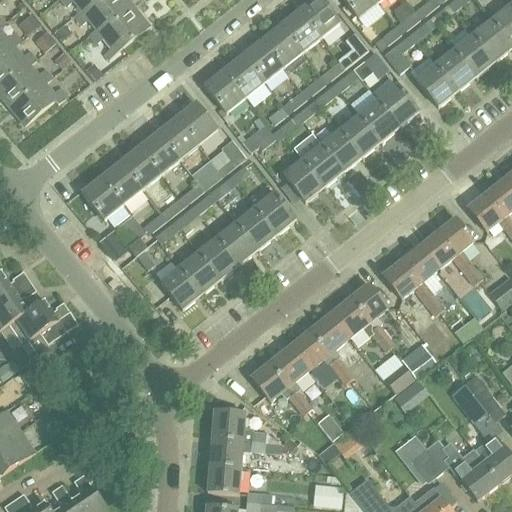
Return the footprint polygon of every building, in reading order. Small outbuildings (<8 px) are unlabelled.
[(59,0),(67,9),(76,2),(83,11),(97,0),(59,0)] [(126,0),(97,0),(83,11),(74,19),(82,28),(91,21),(98,30),(130,5),(126,0)] [(317,0),(315,0),(298,14),(319,42),(339,26),(317,0)] [(377,6),(372,0),(340,0),(358,21),(377,6)] [(434,0),(420,11),(425,19),(439,7),(434,0)] [(465,0),(458,0),(449,8),(454,15),(468,4),(465,0)] [(130,5),(98,30),(89,37),(96,46),(105,39),(118,54),(149,29),(130,5)] [(511,9),(510,7),(491,22),(511,48),(511,9)] [(58,17),(51,8),(41,17),(48,26),(58,17)] [(444,12),(430,23),(436,30),(450,18),(444,12)] [(298,14),(279,29),(301,57),(319,42),(298,14)] [(415,15),(401,26),(406,34),(421,22),(415,15)] [(511,48),(491,22),(472,37),(494,64),(511,49),(511,48)] [(425,26),(411,38),(417,45),(431,33),(425,26)] [(72,36),(65,28),(57,36),(63,43),(72,36)] [(301,57),(279,29),(261,44),(282,72),(301,57)] [(396,30),(382,41),(388,48),(402,37),(396,30)] [(53,55),(63,45),(52,33),(42,43),(53,55)] [(5,44),(0,37),(0,62),(13,52),(22,45),(14,36),(5,44)] [(355,36),(345,44),(359,61),(369,53),(356,37),(355,36)] [(494,64),(472,37),(454,52),(475,79),(494,64)] [(406,41),(385,59),(399,77),(410,69),(411,68),(402,57),(412,48),(417,45),(411,38),(406,41)] [(282,72),(261,44),(242,59),(263,87),(282,72)] [(13,52),(0,62),(0,94),(27,71),(37,63),(30,54),(21,62),(13,52)] [(475,79),(454,52),(435,67),(457,94),(475,79)] [(71,65),(63,56),(55,64),(63,72),(71,65)] [(375,56),(354,73),(360,81),(362,84),(373,76),(378,82),(389,73),(375,56)] [(242,59),(223,74),(244,102),(263,87),(242,59)] [(339,65),(325,77),(331,84),(345,72),(339,65)] [(102,76),(93,66),(86,73),(95,83),(102,76)] [(457,94),(435,67),(416,83),(438,110),(457,94)] [(36,81),(27,71),(0,94),(0,99),(13,114),(43,89),(52,81),(45,73),(36,81)] [(244,102),(223,74),(204,90),(226,117),(244,102)] [(349,77),(335,88),(340,95),(354,84),(349,77)] [(320,80),(306,91),(312,98),(326,87),(320,80)] [(396,87),(377,103),(398,129),(418,114),(396,87)] [(43,89),(13,114),(25,129),(55,104),(58,108),(68,100),(61,92),(52,99),(43,89)] [(330,92),(316,103),(322,110),(336,99),(330,92)] [(302,95),(288,106),(293,113),(307,102),(302,95)] [(398,129),(377,103),(358,118),(380,144),(398,129)] [(195,106),(176,121),(198,149),(217,133),(195,106)] [(311,107),(297,118),(303,125),(317,114),(311,107)] [(283,110),(269,121),(274,128),(288,117),(283,110)] [(380,144),(358,118),(340,133),(361,160),(380,144)] [(176,121),(157,136),(179,164),(198,149),(176,121)] [(290,124),(276,133),(282,141),(295,131),(298,129),(293,122),(290,124)] [(246,143),(242,146),(251,157),(253,155),(259,150),(257,146),(270,135),(268,133),(265,129),(246,143)] [(361,160),(340,133),(321,148),(343,174),(361,160)] [(270,135),(257,146),(259,150),(262,153),(276,142),(272,137),(270,135)] [(179,164),(157,136),(138,151),(160,179),(179,164)] [(232,143),(221,152),(229,163),(235,170),(246,161),(232,143)] [(343,174),(321,148),(302,163),(324,190),(343,174)] [(160,179),(138,151),(119,166),(141,194),(160,179)] [(324,190),(302,163),(283,179),(305,205),(324,190)] [(418,172),(432,182),(437,174),(423,164),(418,172)] [(141,194),(119,166),(101,181),(123,209),(141,194)] [(244,170),(230,181),(236,188),(250,177),(244,170)] [(217,173),(203,184),(209,191),(222,180),(223,180),(217,173)] [(123,209),(101,181),(82,197),(103,224),(123,209)] [(486,198),(485,199),(507,226),(502,230),(510,239),(511,242),(511,241),(511,224),(508,219),(511,216),(511,193),(504,184),(486,198)] [(225,185),(211,196),(217,203),(231,192),(225,185)] [(198,187),(184,199),(190,206),(204,194),(198,187)] [(275,196),(254,212),(276,239),(296,223),(275,196)] [(485,199),(468,212),(487,236),(499,226),(502,230),(507,226),(485,199)] [(207,200),(193,211),(198,218),(212,207),(207,200)] [(179,202),(166,213),(171,220),(185,209),(179,202)] [(276,239),(254,212),(236,227),(257,254),(276,239)] [(188,215),(174,226),(179,233),(193,222),(188,215)] [(161,217),(147,228),(151,233),(152,235),(166,224),(161,217)] [(117,236),(102,248),(114,262),(128,251),(127,250),(128,249),(139,239),(140,240),(143,237),(144,239),(146,237),(142,231),(138,225),(136,222),(133,219),(115,234),(117,236)] [(455,222),(439,235),(460,262),(456,266),(463,276),(465,278),(470,274),(472,277),(476,274),(472,269),(462,256),(475,246),(455,222)] [(236,227),(217,242),(238,269),(257,254),(236,227)] [(169,229),(155,241),(156,242),(157,243),(161,248),(175,237),(169,229)] [(439,235),(419,250),(438,274),(453,262),(456,266),(460,262),(439,235)] [(128,249),(127,250),(128,251),(136,260),(144,253),(147,251),(140,242),(144,239),(143,237),(140,240),(139,239),(128,249)] [(238,269),(217,242),(198,257),(220,284),(238,269)] [(419,250),(400,266),(422,293),(417,297),(425,307),(427,309),(431,305),(434,308),(438,305),(434,300),(423,286),(438,274),(419,250)] [(144,253),(136,260),(148,274),(156,268),(144,253)] [(220,284),(198,257),(179,271),(201,299),(220,284)] [(400,266),(383,279),(402,303),(415,293),(417,297),(422,293),(400,266)] [(201,299),(179,271),(161,286),(182,314),(201,299)] [(0,304),(30,285),(24,275),(12,283),(13,284),(9,287),(2,276),(3,275),(2,274),(0,275),(0,304)] [(470,274),(465,278),(474,289),(483,282),(476,274),(472,277),(470,274)] [(489,298),(504,315),(511,308),(511,283),(510,281),(489,298)] [(30,285),(0,304),(0,334),(9,329),(16,324),(29,316),(28,315),(20,303),(24,301),(25,302),(37,294),(30,285)] [(369,288),(351,302),(370,326),(375,332),(370,336),(372,338),(378,345),(387,338),(379,328),(382,326),(377,321),(388,312),(369,288)] [(351,302),(330,318),(350,343),(363,332),(369,340),(372,338),(370,336),(375,332),(370,326),(351,302)] [(16,324),(9,329),(22,348),(22,349),(29,344),(37,356),(30,360),(37,370),(54,359),(47,349),(78,328),(73,319),(70,315),(64,306),(55,311),(57,313),(53,316),(45,305),(46,304),(45,303),(43,304),(28,315),(29,316),(16,324)] [(431,305),(427,309),(436,320),(444,313),(438,305),(434,308),(431,305)] [(330,318),(310,334),(330,359),(334,365),(329,369),(337,378),(346,370),(339,361),(340,360),(336,354),(350,343),(330,318)] [(445,322),(426,335),(439,354),(458,340),(445,322)] [(310,334),(290,351),(309,375),(323,364),(328,370),(329,369),(334,365),(330,359),(310,334)] [(378,345),(385,355),(390,351),(395,348),(391,342),(387,338),(378,345)] [(416,381),(437,367),(422,347),(402,363),(416,381)] [(290,351),(269,367),(289,392),(293,397),(288,401),(296,411),(305,403),(298,393),(300,391),(296,386),(309,375),(290,351)] [(19,373),(13,364),(0,373),(0,381),(3,385),(19,373)] [(269,367),(251,382),(271,406),(282,397),(286,403),(288,401),(293,397),(289,392),(269,367)] [(415,383),(403,368),(384,383),(396,399),(415,383)] [(349,384),(350,384),(355,380),(354,380),(346,370),(337,378),(345,388),(349,384)] [(489,416),(496,425),(505,418),(475,379),(466,386),(489,416)] [(413,416),(438,396),(432,389),(407,409),(413,416)] [(496,426),(496,425),(489,416),(488,417),(473,398),(461,408),(475,427),(488,444),(475,454),(484,466),(500,487),(511,477),(511,459),(504,450),(496,439),(502,434),(496,426)] [(296,411),(304,420),(309,417),(313,413),(305,403),(296,411)] [(8,412),(0,417),(0,448),(22,433),(8,412)] [(213,416),(211,443),(282,448),(267,436),(253,435),(253,432),(243,432),(244,418),(213,416)] [(337,416),(325,423),(337,444),(349,437),(337,416)] [(363,430),(326,458),(336,472),(373,444),(363,430)] [(22,433),(0,448),(0,484),(1,484),(0,483),(0,479),(36,455),(22,433)] [(211,443),(209,469),(240,471),(241,455),(251,456),(251,455),(282,457),(283,448),(282,448),(211,443)] [(500,487),(484,466),(471,476),(456,457),(451,461),(438,443),(426,452),(443,474),(450,469),(461,484),(477,505),(500,487)] [(436,480),(443,474),(426,452),(411,465),(428,486),(436,480)] [(240,471),(209,469),(207,495),(238,498),(240,471)] [(72,504),(77,511),(105,511),(89,487),(92,485),(86,476),(73,486),(79,495),(81,493),(84,496),(72,504)] [(367,483),(349,497),(360,511),(419,511),(415,506),(409,500),(395,511),(388,510),(367,483)] [(434,491),(415,506),(419,511),(449,511),(448,509),(455,504),(441,486),(434,492),(434,491)] [(77,511),(72,504),(61,488),(51,496),(59,508),(61,506),(64,509),(59,511),(77,511)] [(341,511),(343,491),(315,488),(313,510),(335,511),(341,511)] [(246,506),(273,508),(274,499),(247,496),(246,506)] [(48,511),(45,506),(36,511),(29,511),(32,509),(24,497),(14,505),(18,511),(48,511)]
